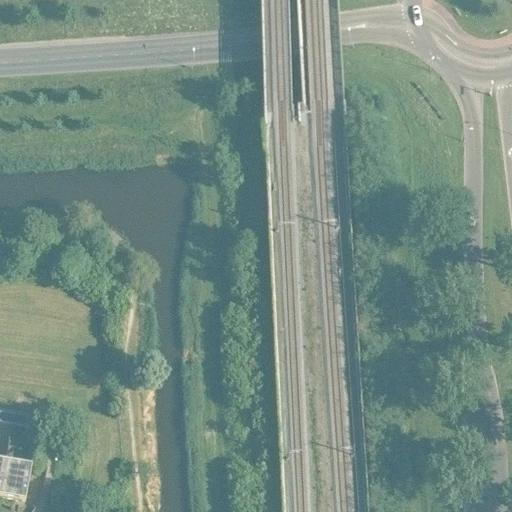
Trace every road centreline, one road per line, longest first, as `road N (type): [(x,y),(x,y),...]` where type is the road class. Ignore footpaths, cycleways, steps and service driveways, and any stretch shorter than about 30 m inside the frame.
road 1 (secondary): [(467,69),(477,115),(483,511)]
road 2 (secondary): [(0,56),(221,44),(337,28)]
